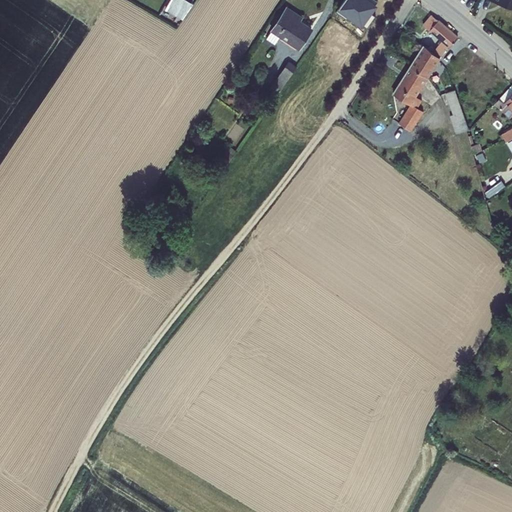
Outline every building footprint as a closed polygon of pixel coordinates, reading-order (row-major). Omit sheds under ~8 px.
[(194,0),(174,0),(188,9),(194,0)] [(443,39),(433,50),(440,55),(458,35),(437,17),(431,13),(424,22),(443,39)] [(287,40),(271,29),(250,60),(258,66),(264,57),(282,70),(295,52),(284,44),(287,40)] [(423,44),(409,64),(427,76),(441,56),(440,55),(433,50),(423,44)] [(415,94),(427,76),(409,64),(391,91),(409,102),(396,121),(408,129),(422,110),(416,106),(421,98),(415,94)] [(278,87),(270,81),(254,104),(262,109),(278,87)] [(449,117),(454,136),(468,131),(454,90),(456,89),(455,86),(444,90),(453,116),(449,117)] [(500,97),(511,106),(511,98),(510,97),(508,99),(506,97),(510,92),(507,89),(500,97)] [(233,150),(228,146),(218,159),(224,163),(233,150)] [(488,187),(492,193),(507,181),(503,176),(488,187)] [(500,203),(511,220),(511,198),(510,196),(500,203)]
